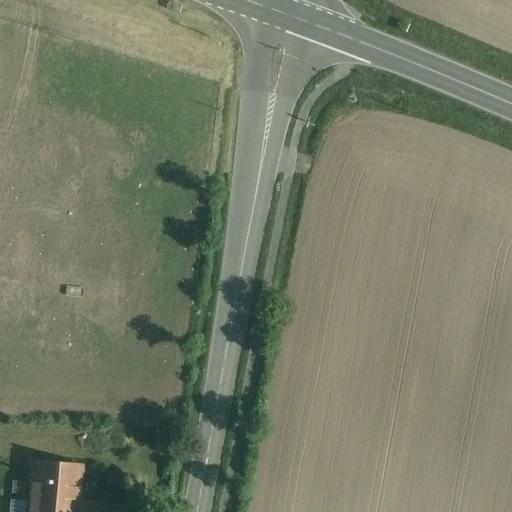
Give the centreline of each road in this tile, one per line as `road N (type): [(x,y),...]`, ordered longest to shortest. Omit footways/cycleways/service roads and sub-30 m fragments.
road 1 (tertiary): [(290,16),(198,511)]
road 2 (secondary): [(511,105),(290,16)]
